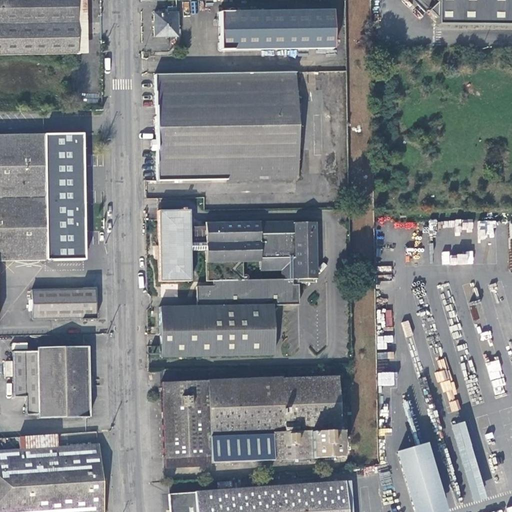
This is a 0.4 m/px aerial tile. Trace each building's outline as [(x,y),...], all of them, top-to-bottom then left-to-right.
[(0,0),(0,56),(77,55),(76,0),(0,0)] [(76,0),(77,55),(87,55),(85,0),(76,0)] [(511,0),(436,0),(429,7),(437,15),(437,21),(511,22),(511,0)] [(217,13),(217,52),(333,50),(332,11),(217,13)] [(151,13),(152,37),(177,37),(176,12),(151,13)] [(154,75),(155,162),(298,160),(295,72),(154,75)] [(0,134),(0,261),(50,260),(49,133),(0,134)] [(64,135),(65,273),(93,272),(91,135),(64,135)] [(298,160),(155,162),(155,181),(298,179),(298,160)] [(153,307),(155,359),(272,356),(271,305),(297,305),(297,285),(291,285),(291,279),(313,279),(312,223),(204,224),(204,227),(189,227),(189,210),(156,211),(156,282),(187,282),(187,251),(201,251),(202,282),(210,282),(210,286),(194,286),(194,306),(153,307)] [(31,289),(32,322),(99,319),(98,288),(31,289)] [(26,415),(38,418),(88,417),(87,347),(37,347),(37,351),(13,351),(13,397),(25,397),(26,415)] [(318,459),(340,458),(337,376),(278,379),(278,377),(202,380),(202,381),(159,383),(161,459),(210,456),(206,464),(310,461),(310,459),(318,459)] [(485,498),(467,421),(453,425),(471,501),(485,498)] [(56,447),(55,435),(27,437),(18,437),(18,450),(0,451),(0,511),(101,511),(97,444),(56,447)] [(440,511),(420,443),(387,453),(404,511),(440,511)] [(207,467),(206,464),(210,456),(161,459),(161,469),(207,467)] [(318,459),(319,471),(353,469),(353,457),(340,458),(318,459)] [(348,511),(346,481),(166,495),(167,511),(348,511)]
